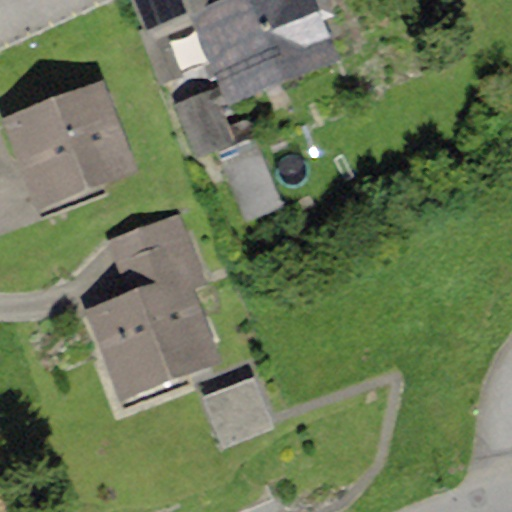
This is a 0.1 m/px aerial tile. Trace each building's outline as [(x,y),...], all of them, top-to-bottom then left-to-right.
[(232,0),(131,0),(145,37),(234,4),(232,0)] [(311,0),(252,0),(188,25),(214,92),(174,108),(196,164),(218,155),(248,232),(288,216),(260,144),(245,150),(232,117),(341,74),(311,0)] [(102,93),(6,135),(45,224),(141,182),(102,93)] [(108,248),(133,307),(187,284),(207,276),(183,217),(108,248)] [(133,307),(90,322),(125,415),(223,377),(187,284),(133,307)] [(254,384),(205,403),(224,453),(254,442),(274,435),(269,422),(254,384)]
